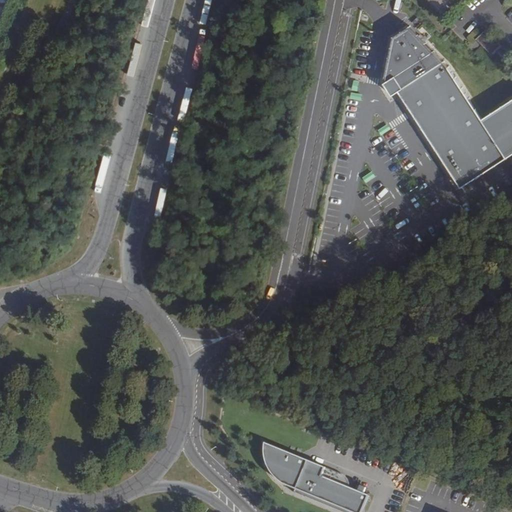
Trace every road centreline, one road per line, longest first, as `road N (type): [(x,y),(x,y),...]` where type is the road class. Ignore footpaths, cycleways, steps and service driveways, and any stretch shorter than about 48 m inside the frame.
road 1 (unclassified): [(339,0),(271,301),(236,334),(177,347)]
road 2 (tertiary): [(145,306),(130,262),(132,236),(194,0)]
road 3 (tertiary): [(165,0),(102,240),(76,283)]
road 4 (tertiary): [(0,484),(69,501),(126,492)]
